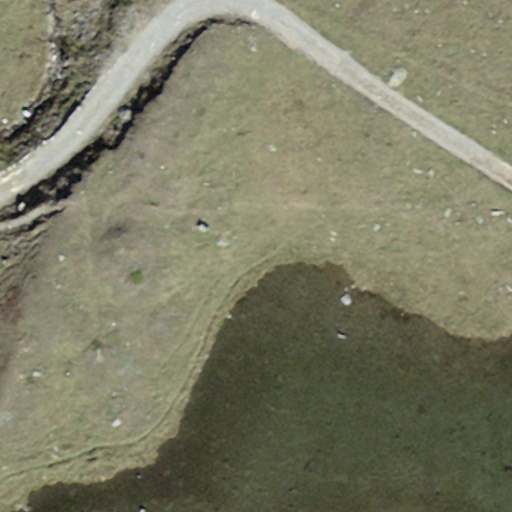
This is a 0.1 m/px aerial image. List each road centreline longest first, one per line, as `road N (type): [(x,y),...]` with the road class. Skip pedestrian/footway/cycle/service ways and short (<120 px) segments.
road 1 (track): [(253,0),(511,177)]
road 2 (track): [(0,182),(56,149),(192,2),(218,0)]
